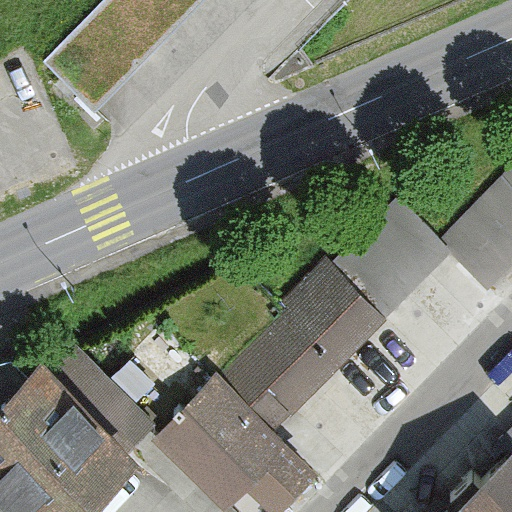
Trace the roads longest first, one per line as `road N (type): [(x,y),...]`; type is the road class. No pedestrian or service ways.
road 1 (secondary): [(511,40),(186,181)]
road 2 (residential): [(511,322),(324,511)]
road 3 (residential): [(186,181),(185,104),(290,0)]
road 4 (secondary): [(186,181),(0,264)]
